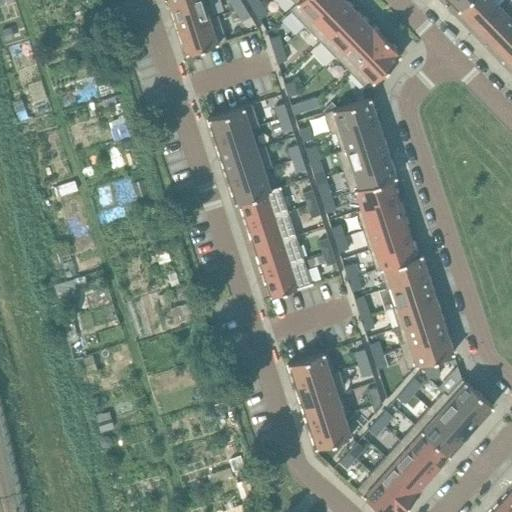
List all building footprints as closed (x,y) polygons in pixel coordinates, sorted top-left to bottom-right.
[(213,17),(213,16),(207,0),(183,0),(169,5),(177,29),(213,17)] [(228,0),(234,10),(243,5),(239,0),(228,0)] [(305,26),(331,0),(298,0),(295,3),(289,9),(305,26)] [(331,0),(305,26),(320,41),(354,9),(345,0),(331,0)] [(447,0),(457,10),(467,0),(447,0)] [(467,0),(457,10),(475,28),(499,5),(494,0),(467,0)] [(267,14),(260,3),(252,8),(259,19),(267,14)] [(243,5),(234,10),(241,21),(250,16),(243,5)] [(511,18),(499,5),(475,28),(492,46),(511,26),(511,18)] [(335,57),(369,24),(354,9),(320,41),(335,57)] [(213,16),(213,17),(177,29),(185,54),(226,40),(217,15),(213,16)] [(335,57),(350,72),(384,40),(377,33),(378,32),(372,25),(371,26),(369,24),(335,57)] [(511,26),(492,46),(510,64),(511,61),(511,26)] [(278,35),(269,38),(272,50),(282,47),(278,35)] [(350,72),(366,88),(400,56),(397,53),(398,52),(391,45),(390,46),(384,40),(350,72)] [(287,60),(283,48),(273,51),(277,63),(287,60)] [(293,81),(284,84),(288,96),(297,93),(293,81)] [(101,100),(103,107),(116,103),(114,96),(101,100)] [(303,101),(306,112),(319,108),(315,97),(303,101)] [(330,134),(334,132),(334,131),(376,117),(370,97),(323,112),(330,134)] [(294,116),(306,112),(303,101),(290,105),(294,116)] [(274,106),(278,119),(288,116),(283,103),(274,106)] [(249,128),(250,129),(259,126),(252,104),(207,118),(214,140),(249,128)] [(278,119),(282,131),(292,128),(288,116),(278,119)] [(340,150),(383,137),(376,117),(334,131),(334,132),(340,150)] [(302,141),(312,138),(308,126),(298,129),(302,141)] [(221,160),(256,149),(256,148),(250,129),(249,128),(214,140),(221,160)] [(340,150),(335,151),(342,171),(389,156),(383,137),(340,150)] [(120,143),(122,151),(132,148),(129,140),(120,143)] [(297,144),(287,147),(292,160),(301,157),(297,144)] [(256,149),(221,160),(227,181),(263,169),(263,170),(272,167),(265,145),(256,148),(256,149)] [(308,161),(318,158),(314,146),(304,149),(308,161)] [(355,190),(354,189),(391,177),(392,178),(396,177),(389,156),(342,171),(349,192),(355,190)] [(296,172),(305,169),(301,157),(292,160),(296,172)] [(318,158),(308,161),(312,173),(322,170),(318,158)] [(270,189),(269,189),(263,170),(263,169),(227,181),(234,203),(238,202),(238,200),(270,189)] [(392,178),(391,177),(354,189),(355,190),(360,208),(361,209),(398,197),(392,178)] [(143,179),(132,182),(135,196),(146,193),(143,179)] [(317,188),(321,200),(331,197),(327,185),(317,188)] [(280,186),(269,189),(270,189),(238,200),(238,202),(246,225),(288,211),(280,186)] [(302,193),(306,205),(316,202),(312,190),(302,193)] [(335,209),(331,197),(321,200),(325,213),(335,209)] [(356,210),(362,230),(404,216),(398,197),(361,209),(360,208),(356,210)] [(320,214),(316,202),(306,205),(310,218),(320,214)] [(288,211),(246,225),(254,249),(296,235),(288,211)] [(410,236),(404,216),(362,230),(369,249),(410,236)] [(334,239),(343,236),(339,224),(330,227),(334,239)] [(254,249),(262,273),(304,259),(296,235),(254,249)] [(343,236),(334,239),(338,252),(347,249),(343,236)] [(416,255),(410,236),(369,249),(376,270),(379,269),(379,268),(417,256),(416,255)] [(322,253),(331,250),(327,238),(318,241),(322,253)] [(331,250),(322,253),(326,266),(335,263),(331,250)] [(417,256),(379,268),(379,269),(386,289),(390,287),(390,286),(427,274),(421,253),(416,255),(417,256)] [(270,298),(312,284),(304,259),(262,273),(270,298)] [(343,266),(347,279),(356,276),(352,263),(343,266)] [(390,287),(396,305),(396,306),(434,294),(427,274),(390,286),(390,287)] [(360,288),(356,276),(347,279),(351,291),(360,288)] [(158,296),(161,305),(168,303),(164,294),(158,296)] [(398,326),(398,327),(440,313),(434,294),(396,306),(396,305),(391,306),(398,326)] [(360,318),(369,315),(365,302),(356,306),(360,318)] [(398,326),(393,327),(400,348),(446,332),(440,313),(398,327),(398,326)] [(369,315),(360,318),(364,330),(373,327),(369,315)] [(453,353),(446,332),(400,348),(407,368),(453,353)] [(368,344),(372,357),(382,354),(378,341),(368,344)] [(368,361),(364,349),(354,352),(358,364),(368,361)] [(294,385),(334,372),(334,371),(327,350),(287,364),(294,385)] [(382,354),(372,357),(376,369),(386,366),(382,354)] [(94,359),(83,362),(86,374),(97,371),(94,359)] [(368,361),(358,364),(362,377),(372,373),(368,361)] [(440,374),(437,364),(424,369),(427,378),(440,374)] [(338,370),(334,371),(334,372),(294,385),(301,406),(341,393),(346,392),(338,370)] [(414,378),(405,387),(412,394),(421,384),(414,378)] [(447,394),(446,395),(477,423),(492,406),(461,378),(447,394)] [(366,389),(370,400),(379,396),(376,386),(366,389)] [(404,404),(412,394),(405,387),(396,397),(404,404)] [(443,391),(428,408),(463,439),(477,423),(446,395),(447,394),(443,391)] [(307,426),(344,414),(344,415),(348,414),(341,393),(301,406),(307,426)] [(382,404),(379,396),(370,400),(374,413),(382,404)] [(213,408),(218,424),(227,421),(222,405),(213,408)] [(428,408),(413,424),(448,455),(463,439),(428,408)] [(376,419),(384,426),(392,416),(385,410),(376,419)] [(314,448),(351,436),(344,415),(344,414),(307,426),(314,448)] [(384,426),(376,419),(367,429),(375,436),(384,426)] [(399,440),(434,471),(448,455),(413,424),(399,440)] [(399,440),(385,456),(420,487),(434,471),(399,440)] [(347,452),(355,458),(364,449),(356,442),(347,452)] [(355,458),(347,452),(339,461),(346,468),(355,458)] [(418,490),(420,487),(385,456),(370,472),(405,503),(406,504),(419,490),(418,490)] [(370,472),(355,489),(381,511),(399,511),(406,504),(405,503),(370,472)] [(511,511),(511,487),(500,502),(511,511)] [(490,511),(511,511),(500,502),(490,511)]
